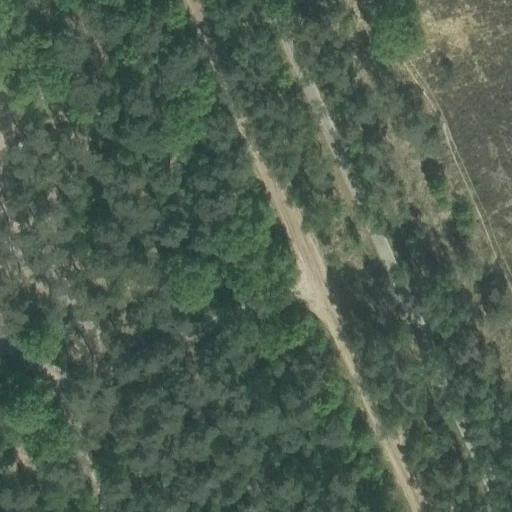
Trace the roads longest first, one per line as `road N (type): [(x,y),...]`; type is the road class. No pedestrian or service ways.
road 1 (track): [(199,0),(432,511)]
road 2 (unclassified): [(511,500),(289,0)]
